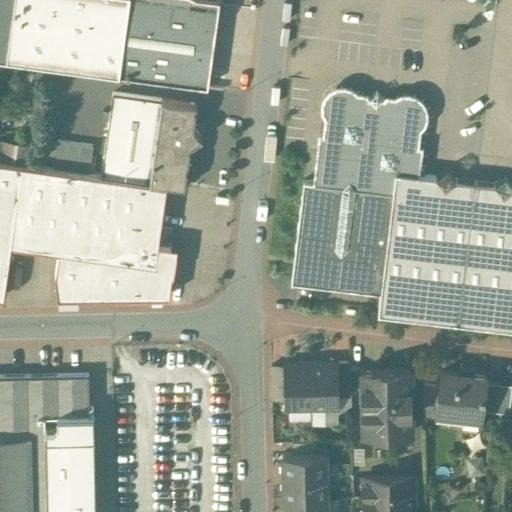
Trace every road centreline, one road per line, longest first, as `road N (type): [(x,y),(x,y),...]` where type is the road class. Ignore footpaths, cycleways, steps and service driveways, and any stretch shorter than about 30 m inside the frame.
road 1 (residential): [(277,0),(246,318)]
road 2 (residential): [(246,318),(511,346)]
road 3 (residential): [(0,326),(246,318)]
road 4 (residential): [(246,318),(252,511)]
